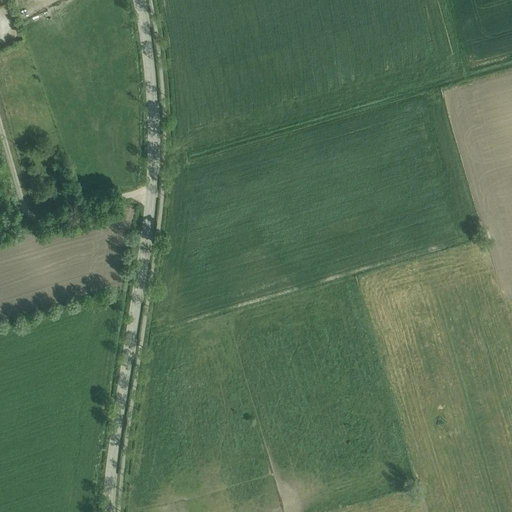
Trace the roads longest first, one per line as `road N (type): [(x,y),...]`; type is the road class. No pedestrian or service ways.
road 1 (tertiary): [(109,511),(153,180),(138,0)]
road 2 (track): [(0,123),(25,215),(38,219),(152,189)]
